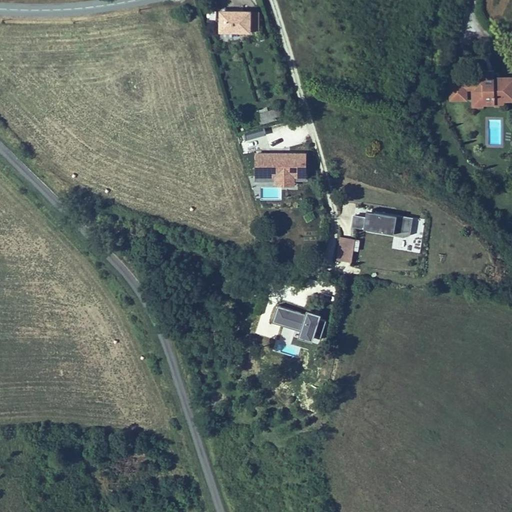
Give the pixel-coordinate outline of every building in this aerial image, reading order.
[(222,25),(219,52),(232,53),(232,46),(251,47),(252,28),(239,27),(222,25)] [(261,28),(252,28),(251,47),(260,48),(261,28)] [(498,95),(498,93),(498,87),(495,86),(489,86),(489,92),(491,92),(491,95),(498,95)] [(511,106),(511,94),(498,93),(498,95),(491,95),(491,92),(489,92),(479,91),(478,99),(470,98),(470,95),(454,94),(453,113),(469,114),(469,104),(476,105),(475,122),(487,123),(487,119),(496,120),(497,113),(507,114),(507,106),(511,106)] [(506,118),(507,114),(497,113),(496,120),(496,123),(506,123),(506,118)] [(261,133),(273,129),(270,122),(258,126),(261,133)] [(287,140),(267,146),(270,155),(290,149),(287,140)] [(354,216),(353,229),(412,236),(414,218),(367,212),(366,217),(354,216)] [(338,238),(336,262),(353,263),(353,252),(359,252),(360,239),(338,238)] [(277,305),(272,322),(322,337),(327,320),(277,305)] [(299,345),(298,352),(308,354),(310,347),(299,345)]
